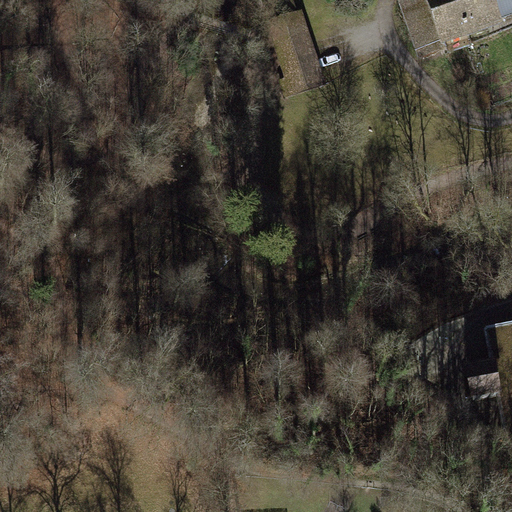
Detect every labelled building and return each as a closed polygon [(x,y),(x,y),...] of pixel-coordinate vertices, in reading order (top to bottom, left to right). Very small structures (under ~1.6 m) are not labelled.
[(293,0),(261,0),(260,0),(267,22),(298,13),(293,0)] [(511,0),(403,0),(398,2),(420,62),(506,31),(502,20),(511,16),(511,0)] [(283,100),(327,87),(304,11),(298,13),(267,22),(285,81),(278,83),(283,100)] [(511,326),(487,331),(494,366),(467,371),(473,402),(499,397),(508,444),(509,450),(511,449),(511,326)] [(442,405),(417,390),(410,402),(434,417),(442,405)]
